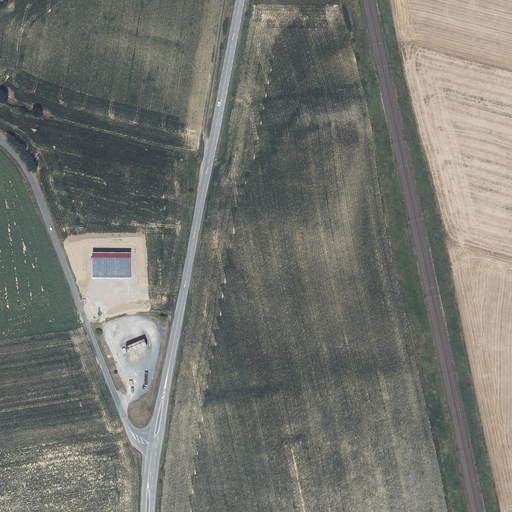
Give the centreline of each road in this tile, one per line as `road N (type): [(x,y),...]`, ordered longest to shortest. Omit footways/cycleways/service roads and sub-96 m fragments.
road 1 (secondary): [(240,0),(152,447)]
road 2 (unclassified): [(152,447),(134,434),(28,168),(0,139)]
